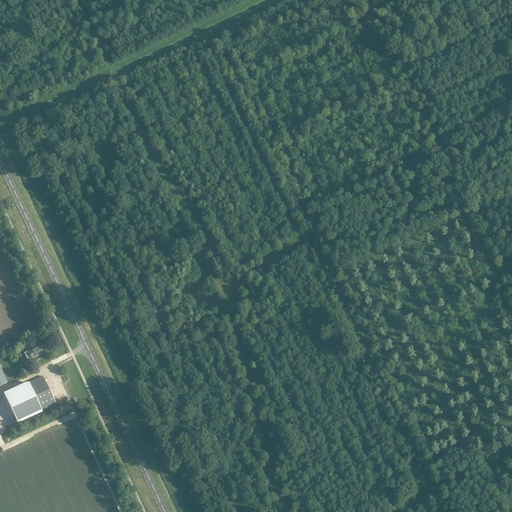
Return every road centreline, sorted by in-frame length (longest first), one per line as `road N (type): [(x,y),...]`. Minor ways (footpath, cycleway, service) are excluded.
road 1 (track): [(284,511),(204,237),(146,145),(78,0)]
road 2 (secondary): [(161,511),(0,164)]
road 3 (track): [(511,310),(369,0)]
road 4 (track): [(222,290),(317,226),(397,195),(511,134)]
road 5 (track): [(8,126),(282,0)]
road 6 (track): [(255,0),(2,117)]
road 7 (track): [(399,511),(511,453)]
